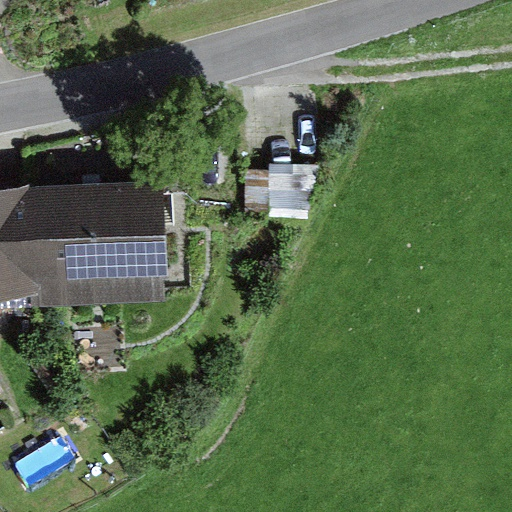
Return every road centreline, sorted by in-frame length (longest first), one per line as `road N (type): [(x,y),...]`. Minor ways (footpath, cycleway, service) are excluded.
road 1 (tertiary): [(0,108),(257,50),(410,0)]
road 2 (track): [(511,61),(326,76),(257,50)]
